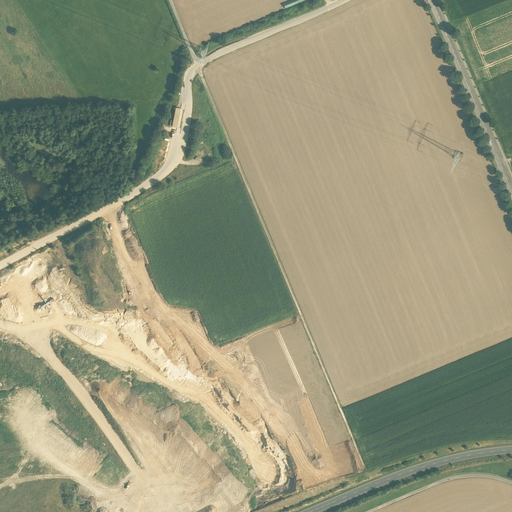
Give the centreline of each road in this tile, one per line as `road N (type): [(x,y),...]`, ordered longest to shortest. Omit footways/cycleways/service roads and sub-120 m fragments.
road 1 (track): [(366,464),(199,68)]
road 2 (tertiary): [(433,0),(511,186)]
road 3 (secondary): [(511,450),(422,471),(322,511)]
road 4 (track): [(379,511),(483,468),(511,478)]
